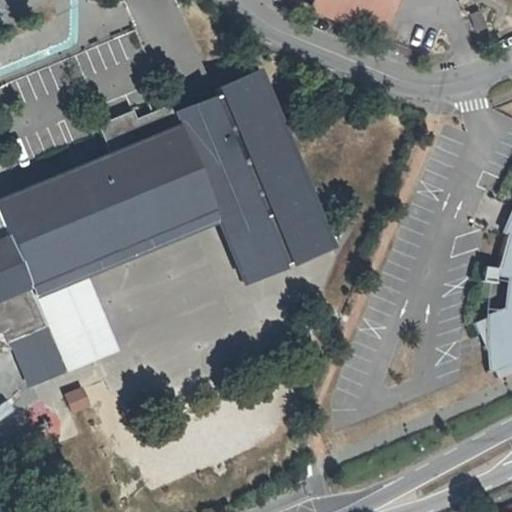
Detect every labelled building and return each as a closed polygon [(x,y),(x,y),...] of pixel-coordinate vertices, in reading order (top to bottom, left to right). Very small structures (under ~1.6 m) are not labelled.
[(392,0),(308,0),(306,7),(378,36),(392,0)] [(476,31),(486,27),(479,9),(469,13),(476,31)] [(0,233),(0,344),(7,342),(42,327),(28,296),(24,287),(210,209),(209,207),(228,199),(239,227),(312,197),(257,66),(208,85),(214,96),(209,99),(206,94),(169,110),(168,104),(133,118),(130,111),(93,125),(105,153),(0,197),(0,229),(1,233),(0,233)] [(209,207),(210,209),(216,222),(212,223),(237,285),(332,247),(312,197),(239,227),(228,199),(209,207)] [(210,209),(24,287),(28,296),(79,275),(212,223),(216,222),(210,209)] [(511,234),(511,235),(504,232),(494,266),(508,268),(511,269),(511,304),(502,309),(487,315),(471,322),(476,334),(483,331),(489,347),(493,345),(496,351),(485,356),(494,377),(511,369),(511,234)] [(494,267),(481,265),(478,279),(491,282),(494,267)] [(508,268),(494,266),(494,267),(491,282),(487,315),(502,309),(508,268)] [(42,327),(63,372),(111,351),(79,275),(28,296),(42,327)] [(42,327),(7,342),(25,389),(63,372),(42,327)] [(79,383),(60,391),(69,415),(89,407),(79,383)]
